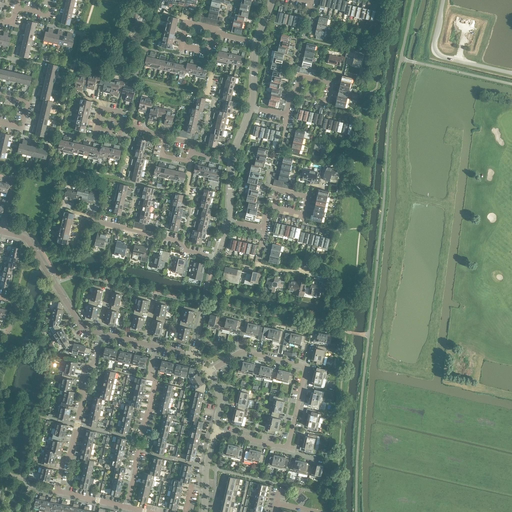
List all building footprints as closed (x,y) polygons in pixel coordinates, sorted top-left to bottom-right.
[(196,0),(185,0),(184,7),(195,9),(196,0)] [(249,11),(251,5),(241,3),(237,2),(236,5),(239,6),(239,5),(241,6),(240,9),(249,11)] [(74,8),(61,5),(60,8),(63,8),(64,8),(63,11),(72,13),(73,8),(74,8)] [(248,17),(249,11),(240,9),(235,8),(235,11),(238,12),(238,11),(239,12),(239,15),(248,17)] [(70,19),(72,13),(63,11),(62,15),(61,15),(61,14),(59,13),(58,16),(72,20),(72,19),(70,19)] [(248,17),(239,15),(236,14),(231,13),(231,16),(233,17),(234,16),(235,17),(234,20),(244,22),(245,17),(248,17)] [(72,20),(58,16),(58,19),(60,20),(60,19),(61,19),(60,23),(69,25),(70,20),(72,20)] [(328,19),(319,17),(318,23),(327,25),(328,19)] [(242,28),(244,22),(234,20),(230,19),(229,22),(232,23),(232,22),(234,23),(233,26),(242,28)] [(27,21),(26,24),(25,24),(23,23),(22,26),(36,29),(36,28),(34,28),(36,23),(27,21)] [(326,31),(327,25),(318,23),(317,29),(326,31)] [(241,34),(242,28),(233,26),(228,25),(227,25),(227,27),(228,28),(231,28),(232,29),(231,32),(241,34)] [(36,30),(36,29),(22,26),(22,29),(24,29),(25,29),(24,33),(33,35),(34,29),(36,30)] [(48,42),(51,29),(49,28),(48,32),(45,32),(43,41),(48,42)] [(324,37),(326,31),(317,29),(313,28),(313,30),(316,31),(315,35),(317,35),(316,39),(323,40),(324,37)] [(32,40),(33,35),(24,33),(24,36),(22,36),(22,35),(20,35),(20,38),(33,41),(33,40),(32,40)] [(281,40),(290,42),(295,44),(296,41),(292,40),(291,40),(292,36),(282,34),(281,40)] [(33,41),(20,38),(19,41),(21,41),(23,41),(22,44),(30,46),(31,41),(33,41)] [(289,46),(290,42),(281,40),(279,46),(289,48),(293,49),(294,46),(291,46),(289,46)] [(316,45),(307,43),(306,49),(315,51),(316,45)] [(29,52),(30,46),(22,44),(21,48),(20,48),(20,47),(18,47),(17,49),(30,53),(30,52),(29,52)] [(288,52),(289,48),(279,46),(278,51),(275,51),(287,54),(292,55),(292,52),(290,52),(289,52),(288,52)] [(222,64),(225,48),(222,47),(222,50),(222,52),(219,51),(216,62),(222,64)] [(313,57),(315,51),(306,49),(301,48),(300,51),(303,51),(305,52),(304,55),(313,57)] [(30,53),(17,49),(16,52),(18,53),(18,52),(20,53),(19,56),(27,58),(29,53),(30,53)] [(232,64),(235,50),(232,49),(232,50),(232,52),(232,53),(232,54),(229,53),(227,64),(228,63),(232,64)] [(287,54),(275,51),(274,57),(283,59),(288,60),(288,57),(284,56),(284,54),(287,54)] [(363,55),(347,51),(345,57),(348,58),(347,64),(360,67),(363,55)] [(242,56),(239,56),(237,66),(238,65),(242,66),(243,64),(243,63),(245,52),(242,52),(242,55),(242,56)] [(150,67),(153,53),(150,53),(150,56),(150,57),(147,57),(145,67),(146,66),(150,67)] [(312,63),(313,57),(304,55),(299,54),(299,56),(304,58),(303,61),(312,63)] [(160,69),(163,56),(160,55),(160,58),(160,60),(157,59),(155,69),(155,70),(156,68),(160,69)] [(340,62),(344,63),(345,57),(341,56),(341,58),(330,55),(329,60),(328,60),(328,61),(328,63),(339,65),(340,62)] [(170,71),(173,58),(170,57),(170,58),(170,60),(170,62),(167,61),(165,72),(166,70),(170,71)] [(282,63),(283,59),(274,57),(272,63),(282,65),(286,66),(287,63),(284,63),(282,63)] [(191,73),(194,60),(191,59),(190,62),(190,64),(187,63),(187,66),(184,76),(185,76),(185,74),(186,74),(186,72),(191,73)] [(180,74),(183,60),(180,60),(179,63),(180,63),(179,64),(177,64),(175,74),(176,73),(180,74)] [(199,80),(204,62),(201,61),(200,64),(200,65),(200,66),(198,65),(195,76),(194,79),(199,80)] [(311,69),(312,63),(303,61),(302,67),(304,67),(307,68),(310,69),(311,69)] [(206,63),(204,62),(199,80),(205,81),(208,68),(205,67),(205,66),(206,66),(206,63)] [(281,69),(282,65),(272,63),(271,69),(283,72),(285,72),(286,69),(283,68),(282,69),(281,69)] [(44,66),(43,69),(57,72),(57,71),(55,71),(57,66),(48,64),(47,67),(46,67),(46,66),(44,66)] [(57,73),(57,72),(43,69),(43,72),(45,72),(46,72),(46,76),(54,77),(55,72),(57,73)] [(283,75),(283,72),(271,69),(274,70),(272,75),(282,78),(286,79),(287,76),(284,75),(284,76),(283,75)] [(17,82),(19,74),(13,72),(11,83),(14,83),(14,81),(17,82)] [(100,84),(102,77),(92,74),(91,77),(89,76),(89,77),(87,85),(86,88),(94,90),(95,85),(95,83),(100,84)] [(31,77),(25,75),(23,85),(26,86),(25,86),(26,84),(29,85),(31,77)] [(87,85),(89,77),(79,75),(79,78),(77,77),(74,89),(82,90),(83,86),(82,85),(83,84),(87,85)] [(222,78),(222,80),(234,83),(235,81),(236,78),(238,78),(229,76),(228,75),(227,79),(225,78),(222,78)] [(281,81),(282,78),(272,75),(271,81),(281,84),(281,83),(285,84),(286,82),(283,81),(281,81)] [(340,81),(341,81),(353,84),(354,79),(354,78),(344,76),(341,75),(340,81)] [(53,83),(54,77),(46,76),(45,79),(43,79),(44,78),(41,78),(41,80),(54,84),(54,83),(53,83)] [(110,93),(113,82),(111,81),(111,79),(102,77),(100,84),(104,85),(104,87),(102,92),(110,93)] [(54,84),(41,80),(40,84),(42,84),(42,83),(44,84),(43,87),(51,89),(52,84),(54,84)] [(123,90),(125,82),(115,80),(115,82),(113,82),(110,93),(117,95),(119,90),(118,90),(119,88),(123,90)] [(234,85),(234,83),(222,80),(221,83),(224,84),(224,83),(226,84),(225,87),(235,89),(234,88),(234,85)] [(280,87),(281,84),(271,81),(270,87),(282,90),(284,90),(284,88),(281,87),(280,87)] [(125,82),(123,90),(122,93),(127,94),(127,96),(126,96),(125,100),(133,102),(135,91),(133,90),(134,88),(124,85),(125,82)] [(50,95),(51,89),(43,87),(42,91),(41,91),(41,90),(39,89),(38,92),(51,95),(52,95),(50,95)] [(281,94),(282,90),(270,87),(273,88),(271,94),(281,96),(285,97),(286,94),(283,93),(283,94),(281,94)] [(51,96),(51,95),(38,92),(37,95),(39,96),(40,95),(41,95),(40,99),(43,100),(51,102),(52,101),(49,101),(50,96),(51,96)] [(231,97),(232,95),(219,92),(218,95),(221,95),(223,95),(222,99),(225,100),(235,102),(232,101),(233,100),(231,100),(232,97),(231,97)] [(280,99),(281,96),(271,94),(270,99),(279,102),(284,103),(284,100),(282,99),(281,100),(280,99)] [(350,99),(337,96),(335,100),(348,104),(349,104),(350,99)] [(142,97),(138,111),(146,112),(147,108),(147,107),(147,106),(152,107),(153,99),(142,97)] [(197,97),(196,97),(198,98),(197,101),(198,101),(197,103),(209,106),(209,103),(206,102),(206,103),(205,102),(206,99),(197,97)] [(279,105),(279,102),(270,99),(268,105),(278,108),(278,107),(283,108),(283,106),(280,105),(280,106),(279,105)] [(347,109),(348,104),(335,100),(334,105),(334,106),(347,109)] [(231,109),(232,107),(219,104),(219,107),(222,108),(223,108),(222,111),(233,114),(233,113),(231,113),(232,109),(231,109)] [(51,108),(52,108),(38,105),(37,108),(40,108),(41,108),(40,111),(49,113),(50,108),(51,108)] [(162,116),(163,109),(154,107),(153,109),(151,109),(148,120),(156,122),(157,117),(157,115),(162,116)] [(202,114),(203,111),(191,108),(191,109),(192,109),(191,112),(192,112),(192,114),(203,117),(204,114),(202,114)] [(173,111),(163,109),(162,116),(166,117),(166,119),(165,119),(164,124),(172,126),(174,114),(172,114),(173,111)] [(48,119),(49,113),(40,111),(40,115),(38,115),(38,114),(36,114),(35,117),(49,120),(49,119),(48,119)] [(226,120),(226,118),(214,115),(213,118),(216,119),(217,119),(217,122),(227,125),(227,124),(226,124),(226,121),(226,120)] [(49,120),(35,117),(35,119),(37,120),(37,119),(38,120),(38,123),(46,125),(47,120),(49,120)] [(196,125),(197,122),(188,120),(189,121),(189,124),(189,126),(200,129),(201,126),(198,125),(196,125)] [(45,130),(46,125),(38,123),(37,127),(36,126),(33,125),(33,128),(46,131),(45,130)] [(223,132),(224,130),(211,127),(210,130),(213,131),(213,130),(215,131),(214,134),(224,136),(223,136),(224,132),(223,132)] [(46,132),(46,131),(33,128),(32,131),(34,132),(34,131),(36,131),(35,135),(43,137),(45,132),(46,132)] [(305,132),(296,130),(295,136),(304,138),(305,132)] [(0,135),(0,136),(0,138),(8,141),(9,136),(10,136),(11,135),(0,132),(0,135)] [(64,150),(67,136),(64,136),(63,139),(64,139),(63,140),(61,140),(58,150),(59,150),(59,149),(64,150)] [(302,144),(304,138),(295,136),(293,142),(302,144)] [(7,146),(8,141),(0,138),(0,145),(8,147),(8,146),(7,146)] [(74,152),(77,139),(74,138),(73,141),(74,141),(73,143),(71,142),(68,153),(69,153),(69,151),(74,152)] [(144,140),(134,138),(134,140),(137,141),(138,141),(137,145),(146,147),(147,146),(145,146),(146,142),(145,142),(146,141),(146,140),(145,140),(144,140)] [(217,143),(218,141),(205,138),(205,141),(208,142),(209,142),(208,146),(219,148),(219,147),(217,147),(218,143),(217,143)] [(84,154),(87,141),(87,140),(84,139),(84,140),(84,141),(83,143),(84,144),(83,145),(81,144),(78,155),(79,155),(79,153),(84,154)] [(22,154),(25,140),(23,140),(22,144),(19,143),(17,152),(22,154)] [(104,156),(107,143),(105,142),(104,142),(105,142),(104,145),(104,147),(101,146),(100,149),(99,155),(99,157),(100,157),(100,155),(104,156)] [(301,150),(302,144),(293,142),(292,148),(291,148),(290,152),(299,154),(300,150),(301,150)] [(94,157),(97,143),(94,143),(93,146),(94,146),(93,147),(91,147),(88,157),(89,157),(89,156),(94,157)] [(114,159),(117,145),(114,144),(114,145),(114,147),(114,148),(114,149),(111,148),(109,159),(110,159),(110,158),(114,159)] [(259,148),(257,154),(267,156),(271,157),(272,154),(268,153),(268,150),(259,148)] [(143,154),(143,152),(131,149),(131,152),(134,153),(134,152),(135,153),(134,156),(137,157),(147,159),(144,158),(142,157),(143,154)] [(266,159),(267,156),(257,154),(256,159),(266,162),(270,163),(271,160),(268,159),(268,160),(266,159)] [(293,159),(279,155),(278,158),(283,159),(283,162),(292,164),(293,159)] [(265,165),(266,162),(256,159),(255,165),(252,164),(252,165),(264,168),(269,169),(269,166),(266,165),(266,166),(265,165)] [(199,175),(202,161),(199,161),(199,164),(199,165),(196,165),(193,175),(194,175),(194,174),(199,175)] [(290,170),(292,164),(283,162),(283,163),(277,161),(277,164),(282,165),(281,168),(290,170)] [(143,167),(143,165),(132,162),(131,165),(134,165),(136,165),(135,169),(144,171),(144,170),(143,170),(143,167)] [(159,176),(162,163),(159,162),(159,165),(159,167),(156,166),(153,177),(154,177),(155,175),(159,176)] [(209,177),(212,164),(209,163),(208,166),(209,166),(208,168),(206,167),(203,177),(204,178),(204,176),(209,177)] [(169,179),(172,165),(169,165),(169,168),(169,169),(166,168),(163,179),(164,179),(164,178),(169,179)] [(220,176),(222,166),(219,165),(219,166),(218,168),(219,168),(218,170),(216,169),(213,181),(218,182),(219,177),(220,177),(220,176)] [(264,168),(252,165),(250,170),(260,173),(264,174),(265,171),(262,170),(262,171),(261,170),(261,167),(264,168)] [(334,181),(337,181),(339,171),(336,170),(336,168),(332,168),(332,169),(330,169),(331,167),(326,165),(325,170),(326,170),(326,173),(323,172),(322,179),(327,180),(327,179),(330,180),(329,181),(334,183),(334,181)] [(179,181),(182,168),(179,167),(179,170),(178,171),(176,171),(174,181),(174,180),(179,181)] [(289,176),(290,170),(281,168),(281,169),(276,167),(275,170),(281,171),(280,174),(289,176)] [(315,183),(315,181),(317,175),(320,176),(321,170),(318,169),(317,172),(304,169),(301,179),(315,183)] [(259,176),(260,173),(250,170),(249,176),(259,179),(263,180),(264,177),(261,176),(261,177),(259,176)] [(140,178),(141,176),(129,174),(128,176),(131,177),(133,177),(132,181),(141,183),(141,182),(140,182),(141,178),(140,178)] [(287,182),(289,176),(280,174),(278,180),(280,181),(283,181),(286,182),(287,182)] [(258,182),(259,179),(249,176),(248,182),(254,183),(260,185),(262,185),(262,183),(259,182),(258,182)] [(259,189),(260,185),(254,183),(248,182),(251,183),(249,189),(259,191),(263,192),(264,189),(261,189),(259,189)] [(118,184),(117,190),(131,193),(132,190),(129,189),(129,190),(127,189),(128,186),(118,184)] [(139,188),(139,191),(153,194),(154,188),(144,186),(144,190),(142,189),(139,188)] [(76,200),(79,188),(78,188),(78,191),(67,189),(64,200),(75,203),(76,200)] [(87,202),(90,190),(79,188),(76,200),(87,202)] [(204,192),(203,195),(213,198),(213,197),(212,196),(213,193),(212,193),(212,191),(213,191),(211,191),(211,190),(210,190),(200,188),(199,191),(202,192),(202,191),(204,192)] [(258,195),(259,191),(249,189),(248,195),(257,197),(262,198),(262,195),(259,195),(258,195)] [(318,189),(317,194),(330,197),(331,193),(331,192),(318,189)] [(101,193),(90,190),(87,202),(95,204),(94,211),(97,212),(99,205),(98,204),(101,193)] [(130,196),(131,193),(117,190),(116,196),(125,198),(126,194),(127,195),(130,196)] [(151,200),(153,194),(139,191),(138,194),(141,195),(141,194),(142,195),(142,198),(145,199),(154,201),(151,200)] [(172,199),(175,199),(186,202),(187,199),(184,199),(183,199),(183,195),(174,193),(172,199)] [(328,202),(330,197),(317,194),(316,200),(328,202)] [(257,201),(257,197),(248,195),(246,201),(259,204),(260,204),(261,201),(258,200),(258,201),(257,201)] [(124,201),(125,198),(116,196),(114,201),(117,202),(128,205),(129,202),(126,201),(124,201)] [(209,205),(210,203),(197,200),(197,203),(199,203),(200,203),(201,203),(200,207),(203,208),(213,210),(211,209),(211,208),(209,208),(210,205),(209,205)] [(258,207),(259,204),(246,201),(249,202),(248,207),(258,209),(262,210),(263,207),(260,207),(258,207)] [(150,208),(150,206),(139,204),(138,206),(141,207),(143,207),(142,211),(151,213),(151,212),(150,212),(150,208)] [(325,207),(314,204),(313,209),(324,212),(326,212),(327,207),(325,207)] [(183,208),(181,207),(171,205),(174,206),(172,212),(186,215),(187,212),(184,211),(184,212),(183,211),(183,208)] [(122,213),(123,209),(113,207),(113,208),(115,208),(114,212),(114,213),(113,213),(113,214),(115,214),(116,214),(125,216),(126,214),(123,213),(122,213)] [(257,213),(258,209),(248,207),(247,213),(256,215),(261,216),(261,213),(258,213),(257,213)] [(326,212),(324,212),(313,209),(312,215),(323,217),(325,217),(326,212)] [(151,213),(142,211),(141,214),(140,214),(140,213),(137,213),(136,215),(150,219),(151,213)] [(186,218),(186,215),(172,212),(171,217),(181,220),(181,216),(183,217),(186,218)] [(210,217),(210,215),(197,212),(197,215),(200,216),(201,216),(200,219),(211,222),(211,221),(209,221),(210,217)] [(256,219),(256,215),(247,213),(245,219),(255,221),(259,222),(260,219),(257,219),(256,219)] [(149,225),(150,219),(136,215),(135,218),(138,219),(138,218),(140,219),(139,222),(139,223),(141,223),(144,224),(147,224),(148,224),(148,225),(149,225)] [(325,217),(323,217),(312,215),(311,220),(324,223),(325,217)] [(180,223),(181,220),(171,217),(170,223),(172,224),(184,227),(184,224),(181,223),(180,223)] [(207,229),(207,227),(195,224),(194,227),(197,227),(198,228),(198,231),(208,233),(207,232),(207,229)] [(103,235),(97,233),(95,245),(100,246),(99,247),(105,249),(106,244),(107,242),(109,243),(111,235),(106,233),(105,236),(103,235)] [(201,240),(202,238),(189,235),(188,238),(191,239),(191,238),(193,239),(192,242),(202,245),(202,244),(201,243),(202,240),(201,240)] [(122,241),(117,240),(118,237),(115,236),(113,243),(117,243),(114,255),(119,256),(120,254),(125,255),(125,256),(128,257),(130,249),(127,248),(127,246),(125,245),(125,243),(125,242),(124,242),(123,242),(123,243),(121,242),(122,241)] [(272,246),(271,250),(281,252),(282,246),(266,242),(266,245),(272,246)] [(141,261),(147,262),(149,254),(148,256),(145,255),(147,247),(143,246),(142,247),(135,246),(132,259),(133,254),(142,256),(141,261)] [(279,258),(281,252),(271,250),(265,248),(264,251),(271,253),(270,256),(279,258)] [(168,262),(169,259),(169,258),(171,259),(172,257),(169,256),(170,253),(163,251),(162,254),(159,254),(159,255),(155,254),(152,267),(159,268),(163,269),(165,262),(168,262)] [(281,258),(279,258),(270,256),(263,254),(263,257),(269,258),(269,262),(279,264),(281,258)] [(186,260),(179,258),(177,258),(176,259),(174,259),(171,270),(174,270),(173,273),(178,274),(178,273),(179,273),(182,274),(182,276),(185,277),(187,266),(184,266),(186,260)] [(201,280),(200,286),(202,277),(205,264),(205,265),(200,264),(201,263),(194,262),(193,266),(193,268),(192,268),(190,277),(201,280)] [(225,266),(224,272),(222,280),(238,284),(242,270),(234,269),(235,267),(230,266),(230,267),(225,266)] [(264,274),(254,272),(247,270),(244,284),(254,286),(254,283),(261,285),(264,274)] [(278,279),(278,276),(275,275),(275,278),(272,278),(271,278),(268,278),(266,284),(269,285),(268,287),(269,289),(272,289),(271,292),(278,293),(278,290),(279,290),(280,287),(283,288),(284,281),(281,281),(281,280),(278,279)] [(329,287),(330,281),(330,278),(325,277),(323,283),(313,280),(310,290),(311,290),(311,289),(315,290),(313,295),(319,296),(320,292),(324,293),(325,286),(329,287)] [(305,292),(305,288),(307,282),(298,280),(298,279),(297,282),(290,280),(290,281),(288,289),(288,290),(295,291),(294,295),(294,294),(303,296),(303,297),(304,292),(305,292)] [(93,289),(92,294),(102,296),(103,290),(100,290),(100,287),(93,285),(92,288),(93,289)] [(112,292),(111,298),(121,301),(122,295),(123,295),(124,292),(116,290),(116,293),(112,292)] [(101,302),(102,296),(92,294),(91,299),(90,299),(89,302),(96,304),(97,301),(101,302)] [(138,295),(136,304),(147,307),(149,301),(145,300),(146,297),(138,295)] [(119,306),(121,301),(111,298),(109,304),(113,305),(112,308),(120,309),(121,306),(119,306)] [(58,301),(58,302),(57,308),(54,308),(52,314),(62,316),(64,310),(62,310),(63,307),(60,302),(58,301)] [(157,303),(156,309),(167,311),(169,311),(170,305),(169,305),(169,303),(161,301),(160,304),(157,303)] [(96,307),(96,304),(89,302),(87,311),(98,313),(99,308),(96,307)] [(146,313),(147,307),(136,304),(134,313),(142,315),(142,312),(146,313)] [(191,311),(192,308),(184,306),(183,310),(185,310),(183,315),(193,318),(195,312),(191,311)] [(118,318),(120,309),(112,308),(112,311),(108,310),(107,315),(117,318),(118,318)] [(165,320),(167,311),(156,309),(155,315),(158,315),(158,318),(165,320)] [(97,319),(98,313),(87,311),(85,320),(92,321),(93,318),(97,319)] [(141,317),(142,315),(134,313),(132,321),(143,324),(145,318),(141,317)] [(61,322),(62,316),(52,314),(51,319),(54,320),(52,327),(59,326),(60,321),(61,322)] [(215,329),(219,330),(220,323),(219,322),(220,316),(211,314),(208,326),(216,328),(215,329)] [(115,323),(117,318),(107,315),(105,321),(109,322),(108,325),(116,327),(117,323),(115,323)] [(192,323),(193,318),(183,315),(182,321),(181,320),(180,324),(188,325),(188,322),(192,323)] [(230,331),(232,319),(224,317),(222,323),(220,323),(219,330),(222,331),(222,329),(230,331)] [(163,329),(165,320),(158,318),(157,321),(153,320),(152,326),(163,329)] [(241,321),(232,319),(230,331),(237,333),(237,334),(240,335),(242,327),(240,327),(241,321)] [(142,330),(143,324),(132,321),(130,330),(137,332),(138,329),(142,330)] [(251,336),(254,324),(245,322),(244,328),(242,327),(240,335),(244,336),(244,334),(251,336)] [(187,328),(188,325),(180,324),(178,332),(189,335),(191,329),(187,328)] [(263,326),(254,324),(251,336),(258,338),(258,339),(262,340),(263,332),(261,332),(263,326)] [(61,330),(59,326),(52,327),(56,333),(53,334),(57,339),(65,334),(62,329),(61,330)] [(161,337),(163,329),(152,326),(151,332),(154,333),(154,336),(161,337)] [(273,339),(275,329),(266,327),(265,333),(263,332),(262,340),(265,341),(266,338),(273,339)] [(275,329),(273,339),(273,341),(280,343),(280,344),(283,345),(285,337),(283,337),(284,331),(275,329)] [(325,333),(325,332),(321,331),(320,332),(318,332),(317,336),(317,338),(319,339),(319,342),(328,344),(330,335),(325,333)] [(188,341),(189,335),(178,332),(176,341),(184,343),(184,340),(188,341)] [(294,344),(297,334),(288,332),(288,333),(286,333),(285,336),(285,337),(283,345),(286,346),(287,342),(294,344)] [(68,339),(65,334),(57,339),(60,345),(62,343),(66,349),(70,344),(67,340),(68,339)] [(306,336),(297,334),(294,344),(302,346),(301,349),(305,350),(306,342),(304,342),(306,336)] [(78,355),(80,345),(74,343),(74,345),(70,344),(66,349),(73,350),(72,353),(78,355)] [(86,346),(80,345),(78,355),(84,356),(84,355),(89,356),(91,349),(86,347),(86,346)] [(315,348),(313,354),(325,356),(327,347),(318,345),(317,348),(315,348)] [(109,359),(112,349),(106,348),(105,349),(104,349),(104,347),(101,358),(104,359),(104,358),(109,359)] [(117,350),(112,349),(109,359),(109,360),(116,362),(119,351),(118,352),(117,352),(117,350)] [(124,363),(126,352),(120,351),(120,353),(119,352),(119,351),(116,362),(124,363)] [(132,354),(126,352),(124,363),(131,365),(134,354),(133,354),(133,356),(132,355),(132,354)] [(139,366),(141,356),(135,354),(135,356),(133,356),(134,354),(131,365),(133,366),(133,364),(139,366)] [(323,365),(325,357),(325,356),(313,354),(312,360),(314,360),(314,363),(323,365)] [(147,357),(141,356),(139,366),(138,367),(146,369),(148,357),(148,359),(146,359),(147,357)] [(66,360),(64,366),(76,369),(76,365),(77,366),(78,365),(78,363),(66,360)] [(166,373),(168,362),(162,361),(162,362),(161,362),(161,360),(158,371),(166,373)] [(247,375),(247,373),(249,363),(243,361),(243,364),(240,363),(238,373),(247,375)] [(174,363),(168,362),(166,373),(173,375),(175,364),(175,365),(174,365),(174,363)] [(256,375),(257,367),(255,366),(255,364),(249,363),(247,373),(256,375)] [(180,377),(180,375),(183,365),(177,364),(177,366),(175,365),(176,364),(175,364),(173,375),(180,377)] [(189,367),(183,365),(180,375),(186,377),(186,378),(188,378),(188,377),(190,367),(190,369),(188,368),(189,367)] [(264,379),(267,367),(261,365),(260,368),(257,367),(256,375),(255,377),(264,379)] [(74,374),(76,369),(64,366),(62,375),(70,376),(71,374),(74,374)] [(196,369),(190,367),(188,377),(189,377),(193,383),(202,378),(196,369)] [(273,381),(273,379),(275,371),(272,371),(273,368),(267,367),(264,379),(273,381)] [(315,370),(313,376),(323,379),(325,379),(327,370),(318,368),(317,371),(315,370)] [(107,370),(105,376),(115,378),(116,372),(107,370)] [(282,381),(284,371),(278,370),(278,372),(275,371),(273,379),(282,381)] [(290,372),(284,371),(282,381),(291,383),(293,375),(290,375),(290,372)] [(69,379),(70,376),(62,375),(60,383),(62,384),(72,386),(73,380),(69,379)] [(321,388),(323,379),(313,376),(312,382),(314,383),(314,386),(321,388)] [(206,385),(202,378),(193,383),(196,388),(195,391),(204,393),(206,385)] [(71,389),(72,386),(62,384),(60,389),(63,390),(65,390),(74,392),(74,390),(71,389)] [(239,391),(238,397),(248,399),(250,390),(242,388),(242,392),(239,391)] [(76,390),(74,390),(74,392),(65,390),(63,390),(61,395),(64,396),(73,398),(74,395),(75,395),(76,394),(76,390)] [(312,392),(310,398),(320,400),(322,401),(324,392),(315,390),(314,393),(312,392)] [(110,401),(111,395),(101,393),(100,398),(103,399),(110,401)] [(72,404),(73,398),(64,396),(62,401),(61,401),(60,404),(68,405),(68,403),(72,404)] [(273,400),(275,401),(274,405),(284,407),(285,402),(283,401),(283,398),(276,396),(274,396),(273,400)] [(250,400),(248,399),(238,397),(236,403),(239,403),(238,406),(248,408),(250,400)] [(320,410),(322,401),(320,400),(310,398),(309,404),(311,404),(311,408),(320,410)] [(141,402),(133,400),(132,400),(130,405),(134,406),(140,408),(141,402)] [(67,408),(68,405),(60,404),(58,412),(70,415),(71,409),(67,408)] [(133,412),(134,406),(130,405),(124,404),(123,409),(124,410),(133,412)] [(282,413),(284,407),(274,405),(272,414),(279,416),(280,413),(282,413)] [(246,417),(248,408),(238,406),(237,409),(235,409),(234,414),(244,417),(246,417)] [(68,420),(70,415),(58,412),(57,418),(68,420)] [(309,414),(307,420),(319,423),(321,414),(319,413),(318,413),(312,412),(311,415),(309,414)] [(242,426),(244,417),(234,414),(232,420),(235,421),(234,424),(242,426)] [(279,419),(279,416),(272,414),(270,423),(280,425),(281,419),(279,419)] [(99,421),(98,421),(89,419),(88,425),(97,427),(99,421)] [(317,432),(319,423),(307,420),(306,426),(308,426),(307,429),(317,432)] [(55,429),(56,429),(66,431),(67,425),(56,423),(55,429)] [(278,431),(280,425),(270,423),(267,432),(275,433),(276,430),(278,431)] [(129,428),(120,426),(118,426),(117,432),(128,434),(129,428)] [(64,437),(66,431),(56,429),(55,434),(53,434),(53,437),(60,439),(61,436),(64,437)] [(85,436),(94,438),(95,438),(96,432),(87,430),(85,436)] [(306,436),(304,442),(316,445),(318,436),(309,433),(308,437),(306,436)] [(60,441),(60,439),(53,437),(52,440),(53,440),(52,445),(62,448),(63,442),(60,441)] [(115,442),(117,443),(125,445),(126,439),(116,437),(115,442)] [(314,454),(316,445),(304,442),(303,448),(305,448),(304,451),(314,454)] [(231,458),(234,446),(228,444),(228,447),(225,446),(222,455),(231,458)] [(62,448),(52,445),(51,445),(50,450),(49,451),(60,453),(59,455),(61,456),(62,452),(62,451),(61,451),(62,448)] [(240,447),(234,446),(231,458),(240,460),(243,450),(239,449),(240,447)] [(56,455),(59,455),(60,453),(49,451),(50,450),(45,449),(44,455),(55,458),(56,455)] [(253,462),(253,461),(256,451),(250,449),(249,452),(246,451),(244,460),(253,462)] [(261,452),(256,451),(253,461),(262,463),(264,455),(261,454),(261,452)] [(54,464),(55,458),(44,455),(42,464),(50,466),(49,465),(50,463),(54,464)] [(277,468),(280,456),(274,455),(274,457),(270,457),(268,466),(277,468)] [(286,458),(280,456),(277,468),(286,470),(288,461),(285,460),(286,458)] [(154,457),(153,463),(161,465),(163,465),(164,459),(154,457)] [(299,473),(301,461),(296,460),(295,462),(292,461),(290,471),(299,473)] [(307,463),(301,461),(299,473),(308,475),(310,466),(307,465),(307,463)] [(50,466),(42,464),(41,467),(42,467),(41,473),(51,475),(52,469),(48,468),(49,466),(50,466)] [(181,470),(183,470),(192,472),(193,466),(183,464),(181,470)] [(320,478),(323,469),(323,466),(319,465),(319,467),(317,466),(317,467),(313,466),(311,476),(320,478)] [(161,471),(160,470),(151,469),(150,474),(153,475),(156,476),(160,477),(161,471)] [(51,475),(41,473),(40,473),(38,481),(45,483),(46,480),(49,481),(51,475)] [(154,481),(156,476),(153,475),(150,474),(144,473),(143,478),(153,481),(154,481)] [(229,477),(228,482),(239,485),(240,479),(229,477)] [(155,481),(154,481),(153,481),(143,478),(142,484),(151,486),(154,487),(155,481)] [(182,487),(183,482),(181,481),(173,479),(171,485),(172,485),(174,485),(173,485),(182,487)] [(89,490),(90,484),(81,482),(79,487),(89,490)] [(237,491),(239,485),(228,482),(226,488),(237,491)] [(236,496),(237,491),(226,488),(225,494),(236,496)] [(119,497),(121,491),(111,489),(110,494),(119,497)] [(235,502),(236,496),(225,494),(224,499),(235,502)] [(40,508),(43,496),(40,495),(39,499),(36,499),(35,503),(33,502),(32,506),(34,506),(34,507),(40,508)] [(148,503),(149,497),(139,495),(138,501),(148,503)] [(44,511),(47,501),(44,501),(45,497),(43,496),(40,508),(39,511),(44,511)] [(50,511),(54,499),(51,498),(51,502),(47,501),(44,511),(50,511)] [(56,511),(58,504),(55,503),(56,499),(54,499),(50,511),(56,511)] [(234,507),(235,502),(224,499),(222,505),(234,507)] [(62,511),(65,501),(63,501),(62,505),(58,504),(56,511),(62,511)] [(177,510),(178,504),(168,502),(166,507),(177,510)] [(74,511),(76,504),(74,503),(73,507),(70,506),(68,511),(74,511)]
